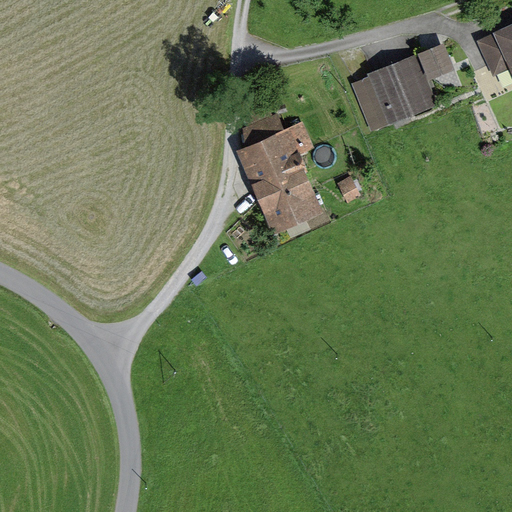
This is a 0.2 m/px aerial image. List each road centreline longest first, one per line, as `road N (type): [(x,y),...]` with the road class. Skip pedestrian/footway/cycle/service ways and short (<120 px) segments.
road 1 (track): [(243,0),(224,204),(198,254),(107,357)]
road 2 (unclassified): [(125,511),(128,431),(107,357),(61,312),(0,273)]
